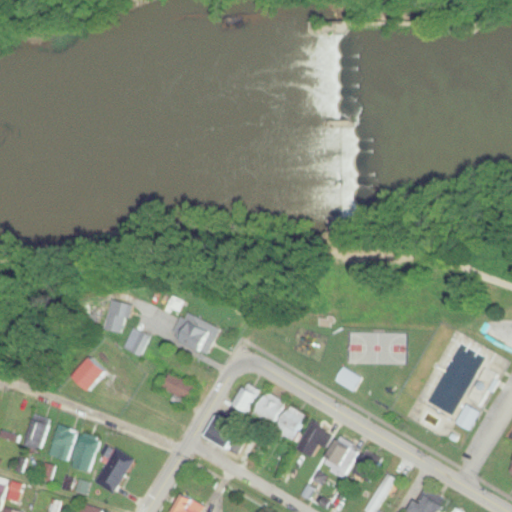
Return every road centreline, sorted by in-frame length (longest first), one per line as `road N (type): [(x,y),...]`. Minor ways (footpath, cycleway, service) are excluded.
road 1 (residential): [(307,511),(203,453),(0,387)]
road 2 (tertiary): [(506,511),(267,370),(236,372),(223,387)]
road 3 (tertiary): [(223,387),(146,511)]
